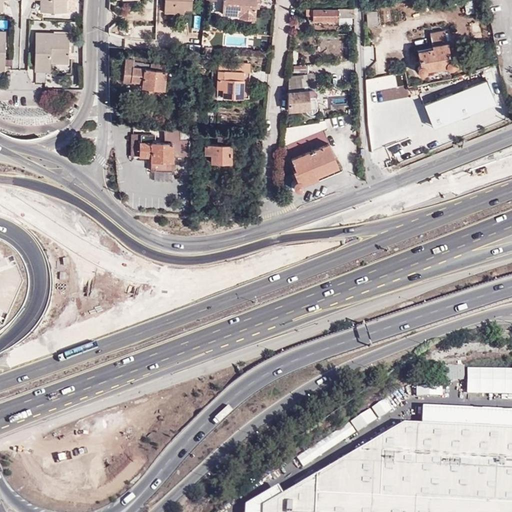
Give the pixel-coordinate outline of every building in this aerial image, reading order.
[(44,0),(44,11),(67,12),(68,8),(67,0),(44,0)] [(67,0),(68,8),(70,8),(76,9),(76,0),(67,0)] [(164,0),(164,12),(175,13),(175,8),(184,8),(191,8),(191,0),(164,0)] [(255,18),(256,8),(256,4),(259,4),(259,0),(223,0),(222,14),(238,15),(238,17),(255,18)] [(473,11),(471,0),(464,0),(467,13),(473,11)] [(353,10),(353,8),(338,8),(338,9),(312,10),(312,15),(312,20),(338,21),(338,18),(354,18),(353,10)] [(377,26),(376,11),(365,12),(366,26),(377,26)] [(55,33),(55,29),(36,29),(35,67),(52,67),(52,57),(70,58),(70,34),(55,33)] [(449,59),(443,30),(429,32),(432,47),(417,50),(420,65),(418,67),(418,70),(419,73),(422,73),(425,72),(426,69),(445,65),(447,67),(451,68),(453,65),(453,62),(449,59)] [(203,64),(203,52),(201,52),(193,51),(193,64),(203,64)] [(142,81),(141,87),(163,89),(166,65),(150,63),(150,64),(133,62),(133,59),(125,58),(122,81),(130,82),(130,80),(142,81)] [(217,62),(217,70),(231,71),(231,63),(217,62)] [(216,96),(242,97),(243,71),(249,72),(250,63),(231,63),(231,71),(217,70),(216,96)] [(289,75),(286,110),(316,107),(314,88),(308,89),(307,74),(289,75)] [(149,157),(149,161),(173,162),(174,143),(153,142),(152,134),(131,134),(130,156),(149,157)] [(204,143),(204,149),(210,149),(210,154),(210,162),(230,162),(231,136),(217,136),(217,144),(204,143)] [(316,175),(336,166),(338,166),(327,141),(290,157),(293,168),(292,169),(295,179),(292,182),(291,185),(294,189),(297,191),(302,188),(303,183),(317,177),(316,175)] [(338,172),(336,166),(316,175),(317,177),(319,180),(338,172)] [(463,379),(463,365),(441,365),(442,379),(463,379)] [(511,410),(422,406),(421,423),(511,427),(511,410)] [(264,504),(263,511),(511,511),(511,427),(421,423),(404,422),(283,493),(264,504)] [(244,505),(243,511),(263,511),(264,504),(283,493),(278,485),(244,505)]
